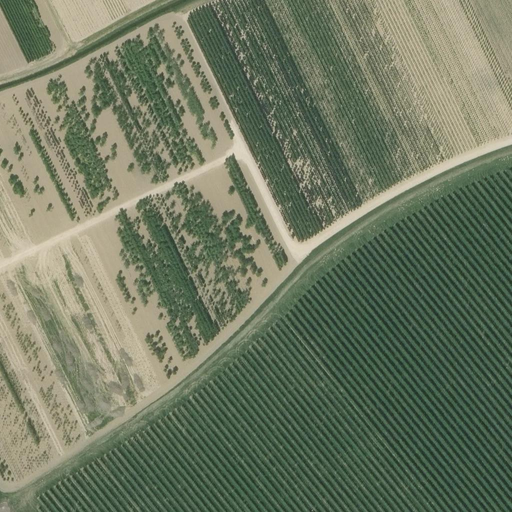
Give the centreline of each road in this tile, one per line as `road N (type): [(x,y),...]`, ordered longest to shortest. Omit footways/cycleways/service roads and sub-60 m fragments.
road 1 (track): [(180,21),(291,248),(317,243),(391,195),(511,141)]
road 2 (track): [(243,150),(0,265)]
